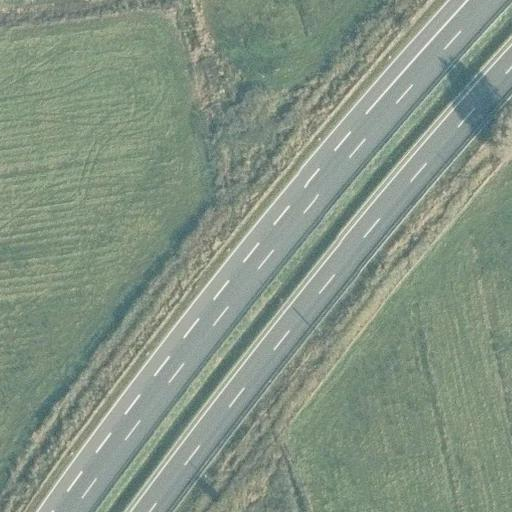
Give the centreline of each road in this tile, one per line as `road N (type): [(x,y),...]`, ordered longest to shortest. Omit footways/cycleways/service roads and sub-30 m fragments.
road 1 (motorway): [(152,511),(354,250),(511,69)]
road 2 (motorway): [(381,124),(75,511)]
road 3 (motorway): [(496,0),(381,124)]
road 4 (motorway): [(462,0),(407,62),(381,124)]
